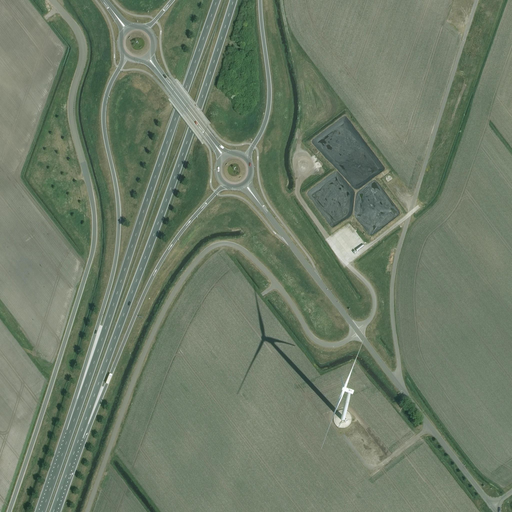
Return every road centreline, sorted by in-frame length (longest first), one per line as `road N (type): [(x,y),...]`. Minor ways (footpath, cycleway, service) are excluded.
road 1 (unclassified): [(8,511),(94,242),(94,208),(70,113),(81,44),(51,0)]
road 2 (unclassified): [(87,511),(143,354),(206,250),(223,243),(244,250),(316,341),(339,344),(357,331)]
road 3 (trunk): [(79,438),(233,0)]
road 4 (trunk): [(216,0),(70,430)]
road 5 (trunk): [(124,55),(103,108),(117,194),(116,256),(70,430)]
road 6 (trunk): [(79,438),(150,279),(224,186)]
road 7 (unclassified): [(492,507),(357,331)]
road 8 (trunk): [(245,160),(269,101),(259,0)]
road 9 (secondary): [(223,157),(147,57)]
